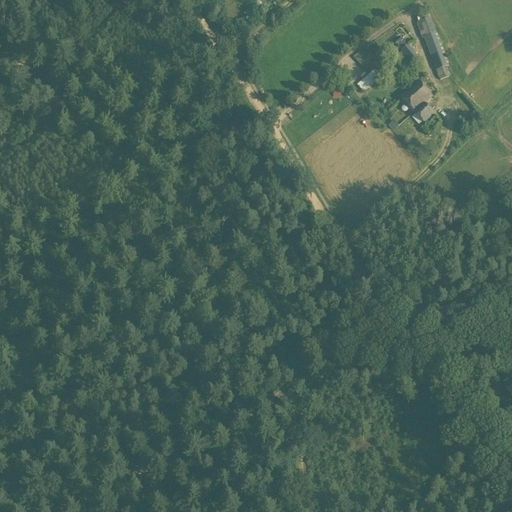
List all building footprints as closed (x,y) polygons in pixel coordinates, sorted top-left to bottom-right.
[(449,66),(431,18),(416,24),(423,40),(424,39),(440,81),(450,77),(447,67),(449,66)] [(402,52),(408,46),(401,38),(395,44),(402,52)] [(413,66),(420,60),(408,46),(402,52),(401,52),(413,66)] [(364,93),(381,78),(375,70),(357,86),(364,93)] [(422,107),(429,100),(433,97),(418,81),(401,97),(414,112),(421,106),(422,107)] [(421,106),(414,112),(424,123),(434,114),(430,110),(434,106),(429,100),(422,107),(421,106)] [(435,120),(430,125),(434,129),(439,124),(435,120)] [(395,122),(389,127),(393,131),(399,126),(395,122)]
